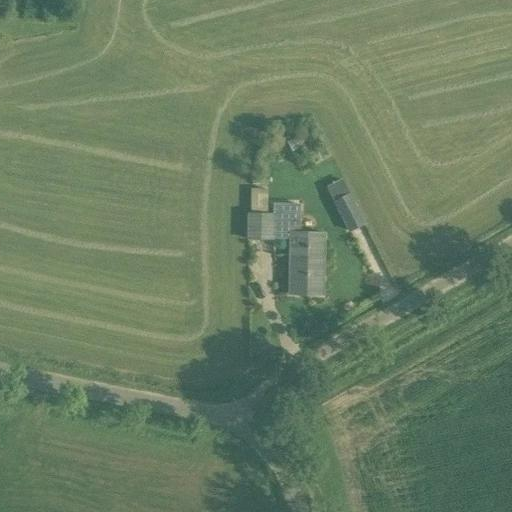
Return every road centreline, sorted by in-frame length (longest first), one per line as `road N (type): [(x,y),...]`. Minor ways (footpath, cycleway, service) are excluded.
road 1 (unclassified): [(237,410),(283,374),(511,243)]
road 2 (unclassified): [(237,410),(206,414),(0,372)]
road 3 (unclassified): [(297,511),(281,466),(237,410)]
